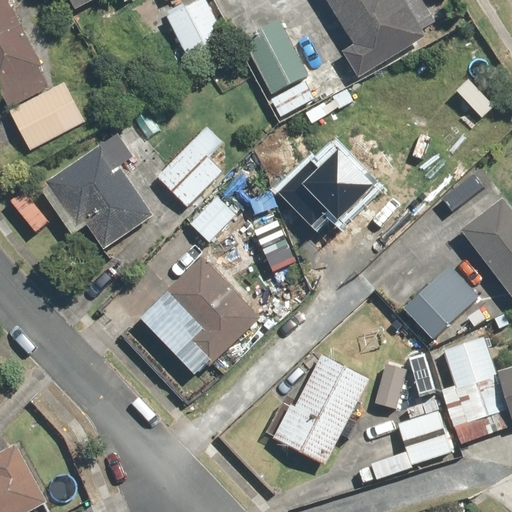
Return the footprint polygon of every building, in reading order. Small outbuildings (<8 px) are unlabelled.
[(14,0),(0,0),(0,92),(6,90),(13,106),(52,88),(41,65),(45,63),(14,0)] [(76,0),(81,8),(96,0),(76,0)] [(210,0),(201,0),(172,15),(195,61),(232,42),(210,0)] [(333,0),(359,42),(349,48),(367,77),(434,35),(429,27),(438,21),(424,0),(333,0)] [(285,18),(248,37),(277,93),(314,74),(285,18)] [(320,99),(309,79),(274,98),(285,117),(320,99)] [(70,81),(13,109),(33,149),(90,121),(70,81)] [(210,126),(160,177),(192,208),(230,169),(214,154),(226,142),(210,126)] [(123,131),(51,182),(82,227),(90,221),(110,248),(158,214),(125,167),(141,156),(123,131)] [(308,159),(275,195),(312,229),(329,210),(337,219),(371,182),(336,149),(318,168),(308,159)] [(511,200),(508,196),(467,227),(511,285),(511,200)] [(241,215),(222,197),(195,225),(214,243),(241,215)] [(266,316),(208,254),(155,304),(214,366),(266,316)] [(283,267),(271,277),(293,305),(305,295),(283,267)] [(481,298),(453,268),(408,310),(436,340),(481,298)] [(511,373),(502,376),(489,337),(446,351),(457,384),(443,389),(462,450),(511,433),(511,373)] [(376,377),(328,353),(304,399),(294,406),(285,402),(268,434),(331,466),(376,377)] [(411,370),(389,365),(379,403),(401,409),(411,370)] [(455,452),(443,411),(403,423),(415,464),(455,452)] [(0,511),(31,511),(54,500),(23,443),(0,455),(0,511)]
